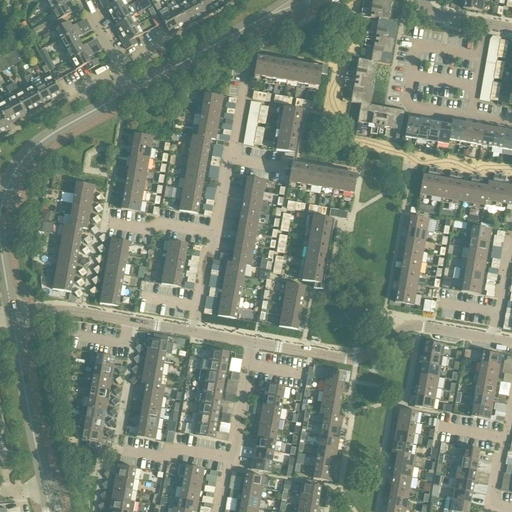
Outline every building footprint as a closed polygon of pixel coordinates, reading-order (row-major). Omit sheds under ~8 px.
[(48,0),(45,1),(51,12),(73,0),(48,0)] [(73,0),(51,12),(56,22),(77,11),(74,6),(77,5),(73,0)] [(103,0),(99,2),(104,11),(106,9),(110,16),(127,7),(122,0),(117,0),(113,2),(112,0),(103,0)] [(146,9),(150,7),(146,0),(145,0),(142,2),(146,9)] [(196,18),(186,1),(185,0),(176,0),(174,1),(175,2),(177,6),(188,26),(190,25),(189,22),(196,18)] [(197,0),(185,0),(186,1),(196,18),(203,15),(204,17),(206,16),(197,0)] [(214,8),(209,0),(197,0),(206,16),(208,15),(207,12),(214,8)] [(220,0),(209,0),(214,8),(220,5),(222,7),(224,6),(221,1),(220,0)] [(389,22),(389,21),(392,0),(371,0),(374,0),(372,7),(370,7),(370,11),(362,9),(361,20),(370,22),(370,19),(379,20),(389,22)] [(481,12),(482,1),(474,0),(463,0),(462,9),(481,12)] [(188,26),(177,6),(168,11),(177,28),(184,24),(186,27),(188,26)] [(112,26),(132,16),(127,7),(110,16),(113,23),(111,24),(112,26)] [(177,28),(168,11),(159,16),(170,36),(172,34),(171,32),(177,28)] [(119,34),(137,25),(132,16),(112,26),(113,28),(116,27),(119,34)] [(398,22),(389,21),(389,22),(379,20),(377,30),(375,29),(375,33),(367,32),(366,39),(394,44),(398,22)] [(59,41),(77,31),(74,26),(71,27),(69,23),(54,31),(59,41)] [(142,34),(137,25),(119,34),(123,41),(121,43),(125,50),(136,44),(133,39),(142,34)] [(80,37),(77,31),(59,41),(65,51),(80,43),(77,38),(80,37)] [(390,66),(394,44),(366,39),(365,47),(372,48),(371,52),(373,52),(371,62),(377,63),(377,64),(390,66)] [(70,61),(91,49),(88,44),(82,47),(80,43),(65,51),(70,61)] [(44,49),(39,52),(44,62),(49,59),(44,49)] [(94,55),(91,49),(70,61),(75,71),(85,66),(88,71),(99,65),(96,59),(94,61),(91,56),(94,55)] [(15,52),(6,57),(9,62),(18,57),(15,52)] [(374,85),(377,64),(377,63),(371,62),(359,60),(359,57),(350,55),(349,62),(358,64),(356,70),(355,70),(354,74),(347,73),(346,80),(374,85)] [(5,57),(0,60),(0,67),(8,63),(5,57)] [(265,79),(268,60),(257,58),(254,77),(265,79)] [(54,68),(49,59),(44,62),(49,71),(54,68)] [(275,81),(279,62),(268,60),(265,79),(275,81)] [(286,83),(289,64),(279,62),(275,81),(286,83)] [(297,84),(300,66),(289,64),(286,83),(297,84)] [(308,86),(311,68),(300,66),(297,84),(308,86)] [(321,69),(311,68),(308,86),(319,88),(321,76),(326,76),(328,67),(322,66),(321,69)] [(52,77),(42,82),(51,99),(58,95),(60,98),(62,96),(52,77)] [(370,106),(374,85),(346,80),(345,88),(351,89),(351,93),(352,93),(351,99),(343,98),(342,101),(351,103),(361,105),(370,107),(370,106)] [(51,99),(42,82),(33,87),(44,106),(46,105),(45,103),(51,99)] [(44,106),(33,87),(24,92),(33,109),(40,105),(42,107),(44,106)] [(33,109),(24,92),(15,97),(26,116),(28,115),(26,112),(33,109)] [(205,94),(203,105),(222,108),(223,97),(205,94)] [(26,116),(15,97),(6,102),(15,119),(22,115),(24,117),(26,116)] [(6,102),(0,105),(0,111),(8,126),(9,126),(10,125),(9,122),(15,119),(6,102)] [(220,119),(222,108),(203,105),(201,116),(220,119)] [(378,136),(383,108),(370,106),(370,107),(361,105),(358,123),(357,132),(360,133),(362,124),(368,125),(368,127),(372,128),(371,135),(378,136)] [(283,108),(282,119),(300,122),(302,111),(283,108)] [(405,112),(383,108),(378,136),(385,137),(386,130),(391,131),(391,129),(397,130),(395,139),(399,140),(401,131),(405,112)] [(11,131),(9,126),(8,126),(0,111),(0,132),(1,134),(8,130),(9,132),(11,131)] [(218,130),(220,119),(201,116),(199,126),(218,130)] [(298,133),(300,122),(282,119),(280,130),(298,133)] [(411,142),(415,143),(419,121),(408,119),(405,138),(412,139),(411,142)] [(420,141),(426,142),(429,123),(419,121),(415,143),(419,143),(420,141)] [(455,145),(459,145),(463,124),(452,122),(451,127),(450,133),(449,141),(455,142),(455,145)] [(433,146),(436,146),(440,125),(429,123),(426,142),(433,143),(433,146)] [(464,144),(470,145),(473,126),(463,124),(459,145),(463,146),(464,144)] [(450,133),(451,127),(440,125),(436,146),(441,147),(441,144),(448,146),(449,141),(450,133)] [(216,141),(218,130),(199,126),(197,137),(192,136),(216,141)] [(476,148),(480,149),(484,128),(473,126),(470,145),(477,146),(476,148)] [(485,147),(491,148),(494,130),(484,128),(480,149),(485,150),(485,147)] [(296,144),(298,133),(280,130),(278,140),(296,144)] [(498,152),(501,153),(505,131),(494,130),(491,148),(498,150),(498,152)] [(511,132),(505,131),(501,153),(506,153),(506,151),(511,152),(511,132)] [(134,134),(132,145),(151,148),(153,138),(134,134)] [(216,141),(192,136),(190,147),(209,150),(211,140),(216,141)] [(294,154),(296,144),(278,140),(276,151),(294,154)] [(150,159),(151,148),(132,145),(131,156),(150,159)] [(207,161),(209,150),(190,147),(188,157),(207,161)] [(148,170),(150,159),(131,156),(129,166),(148,170)] [(205,172),(207,161),(188,157),(187,168),(205,172)] [(299,186),(302,167),(292,165),(293,162),(287,161),(286,170),(291,171),(289,184),(299,186)] [(146,181),(148,170),(129,166),(127,177),(146,181)] [(441,199),(444,180),(440,179),(441,170),(439,170),(440,168),(432,166),(431,169),(429,168),(428,177),(423,176),(420,195),(441,199)] [(310,187),(313,169),(302,167),(299,186),(310,187)] [(203,182),(205,172),(187,168),(185,179),(203,182)] [(321,189),(324,171),(313,169),(310,187),(321,189)] [(462,203),(466,183),(461,183),(462,174),(460,174),(461,171),(453,170),(453,173),(451,172),(449,180),(444,180),(441,199),(462,203)] [(332,191),(335,173),(324,171),(321,189),(332,191)] [(506,205),(509,186),(505,185),(506,177),(504,176),(505,174),(496,172),(496,175),(494,175),(493,183),(488,182),(487,187),(485,202),(506,205)] [(343,193),(346,175),(335,173),(332,191),(343,193)] [(485,202),(487,187),(482,186),(484,178),(482,178),(482,175),(474,174),(474,176),(472,176),(470,184),(466,183),(462,203),(484,207),(485,202)] [(357,176),(346,175),(343,193),(353,195),(357,176)] [(144,191),(146,181),(127,177),(125,188),(144,191)] [(247,178),(245,189),(264,192),(266,181),(247,178)] [(201,193),(203,182),(185,179),(183,190),(201,193)] [(76,183),(74,194),(93,197),(95,186),(76,183)] [(166,187),(165,196),(177,198),(178,188),(166,187)] [(142,202),(144,191),(125,188),(123,199),(142,202)] [(262,203),(264,192),(245,189),(243,199),(262,203)] [(200,204),(201,193),(183,190),(181,201),(200,204)] [(91,208),(93,197),(74,194),(72,204),(91,208)] [(105,200),(101,195),(97,198),(100,203),(105,200)] [(140,213),(142,202),(123,199),(121,210),(140,213)] [(262,203),(243,199),(241,210),(260,213),(265,214),(267,203),(262,203)] [(198,215),(200,204),(181,201),(179,212),(198,215)] [(89,218),(91,208),(72,204),(70,215),(89,218)] [(420,212),(437,214),(438,206),(421,204),(420,212)] [(103,210),(100,205),(95,209),(98,214),(103,210)] [(258,224),(260,213),(241,210),(239,221),(258,224)] [(89,218),(70,215),(69,226),(82,229),(87,230),(89,218)] [(101,221),(97,216),(93,219),(96,224),(101,221)] [(313,217),(311,228),(330,231),(332,220),(313,217)] [(410,217),(408,227),(427,230),(429,220),(410,217)] [(256,235),(258,224),(239,221),(237,232),(256,235)] [(41,222),(40,232),(53,232),(53,222),(41,222)] [(64,225),(62,236),(80,240),(82,229),(69,226),(64,225)] [(91,230),(94,235),(99,231),(96,227),(91,230)] [(425,241),(427,230),(408,227),(407,238),(425,241)] [(472,227),(471,238),(489,241),(491,230),(472,227)] [(328,242),(330,231),(311,228),(309,239),(328,242)] [(254,246),(256,235),(237,232),(235,243),(254,246)] [(104,235),(99,238),(102,243),(107,240),(104,235)] [(79,250),(80,240),(62,236),(60,247),(79,250)] [(92,242),(89,237),(84,241),(88,246),(92,242)] [(423,252),(425,241),(407,238),(405,249),(423,252)] [(487,252),(489,241),(471,238),(469,249),(487,252)] [(111,239),(109,251),(128,254),(130,243),(111,239)] [(326,253),(328,242),(309,239),(307,249),(326,253)] [(169,241),(167,252),(186,255),(188,244),(169,241)] [(252,257),(254,246),(235,243),(233,254),(252,257)] [(102,245),(97,249),(101,253),(106,250),(102,245)] [(77,261),(79,250),(60,247),(58,258),(77,261)] [(90,253),(90,252),(87,248),(82,251),(86,256),(90,253)] [(324,264),(326,253),(307,249),(305,260),(324,264)] [(421,263),(423,252),(405,249),(403,260),(421,263)] [(486,263),(487,252),(469,249),(467,260),(486,263)] [(126,265),(128,254),(109,251),(107,261),(126,265)] [(184,266),(186,255),(167,252),(165,263),(184,266)] [(252,257),(233,254),(232,263),(232,264),(246,266),(246,267),(250,267),(252,257)] [(101,256),(95,259),(99,264),(104,261),(101,256)] [(75,272),(77,261),(58,258),(56,268),(75,272)] [(88,263),(85,258),(80,262),(84,266),(88,263)] [(322,274),(324,264),(305,260),(303,271),(322,274)] [(419,274),(421,263),(403,260),(401,270),(419,274)] [(484,274),(486,263),(467,260),(465,270),(484,274)] [(124,276),(126,265),(107,261),(105,272),(124,276)] [(227,262),(225,273),(244,277),(246,267),(246,266),(232,264),(232,263),(227,262)] [(182,277),(184,266),(165,263),(163,274),(182,277)] [(73,283),(75,272),(56,268),(54,279),(73,283)] [(87,274),(87,273),(83,269),(78,273),(82,277),(87,274)] [(418,285),(419,274),(401,270),(399,281),(418,285)] [(465,270),(460,270),(458,280),(463,281),(482,285),(484,274),(465,270)] [(321,284),(322,274),(303,271),(302,282),(314,284),(313,289),(322,291),(324,285),(321,284)] [(122,286),(124,276),(105,272),(103,283),(122,286)] [(242,288),(244,277),(225,273),(223,284),(242,288)] [(180,288),(182,277),(163,274),(161,285),(180,288)] [(100,282),(97,277),(92,281),(95,285),(100,282)] [(71,293),(73,283),(54,279),(52,290),(71,293)] [(80,287),(85,284),(81,279),(77,283),(80,287)] [(416,295),(418,285),(399,281),(397,292),(416,295)] [(480,295),(482,285),(463,281),(461,292),(480,295)] [(120,297),(122,286),(103,283),(101,294),(120,297)] [(240,298),(242,288),(223,284),(221,295),(240,298)] [(287,284),(285,295),(303,298),(305,287),(287,284)] [(414,306),(416,295),(397,292),(395,303),(414,306)] [(118,308),(120,297),(101,294),(99,304),(118,308)] [(238,309),(240,298),(221,295),(219,306),(238,309)] [(301,309),(303,298),(285,295),(283,306),(301,309)] [(236,320),(238,309),(219,306),(217,317),(236,320)] [(299,320),(301,309),(283,306),(281,316),(299,320)] [(298,331),(299,320),(281,316),(279,327),(298,331)] [(168,337),(154,334),(153,340),(167,343),(168,337)] [(148,339),(146,351),(165,354),(171,355),(173,344),(167,343),(153,340),(148,339)] [(426,342),(424,353),(442,357),(444,346),(426,342)] [(138,354),(143,350),(140,345),(135,348),(138,354)] [(71,350),(62,349),(60,359),(69,361),(71,350)] [(210,350),(208,361),(227,365),(229,354),(210,350)] [(164,365),(165,354),(146,351),(145,362),(164,365)] [(482,352),(480,363),(499,367),(501,356),(482,352)] [(95,366),(94,366),(113,369),(117,370),(120,375),(125,371),(122,366),(121,367),(114,366),(115,358),(91,353),(89,365),(95,366)] [(441,367),(442,357),(424,353),(422,364),(441,367)] [(136,364),(141,361),(138,356),(133,359),(136,364)] [(225,375),(227,365),(208,361),(202,360),(200,371),(225,375)] [(162,375),(164,365),(145,362),(143,372),(162,375)] [(497,377),(499,367),(480,363),(478,374),(497,377)] [(439,378),(441,367),(422,364),(420,375),(439,378)] [(111,380),(113,369),(94,366),(93,376),(111,380)] [(135,375),(139,372),(136,367),(131,370),(135,375)] [(223,386),(225,375),(200,371),(198,381),(204,383),(223,386)] [(327,371),(325,382),(343,385),(345,374),(327,371)] [(160,385),(162,375),(143,372),(141,383),(146,384),(159,386),(160,385)] [(495,388),(497,377),(478,374),(476,385),(495,388)] [(439,378),(420,375),(418,385),(437,389),(439,378)] [(109,390),(111,380),(93,376),(91,387),(109,390)] [(133,385),(137,383),(138,382),(134,377),(129,380),(133,385)] [(204,383),(198,381),(196,392),(202,393),(221,397),(223,386),(204,383)] [(342,395),(343,385),(325,382),(323,392),(342,395)] [(165,386),(160,385),(159,386),(146,384),(144,394),(163,397),(165,386)] [(266,384),(264,395),(283,399),(285,388),(266,384)] [(435,399),(437,389),(418,385),(416,396),(435,399)] [(493,399),(495,388),(476,385),(475,395),(493,399)] [(108,401),(109,390),(91,387),(89,398),(108,401)] [(120,394),(121,393),(118,388),(113,391),(116,396),(120,394)] [(219,407),(221,397),(202,393),(196,392),(194,403),(201,404),(219,407)] [(340,406),(342,395),(323,392),(321,403),(340,406)] [(161,408),(163,397),(144,394),(142,405),(161,408)] [(281,409),(283,399),(264,395),(262,406),(281,409)] [(493,402),(493,399),(475,395),(473,406),(491,409),(493,402)] [(433,411),(435,399),(416,396),(414,407),(433,411)] [(106,412),(108,401),(89,398),(87,408),(106,412)] [(338,417),(340,406),(321,403),(319,414),(324,415),(338,417)] [(218,418),(219,407),(201,404),(199,415),(218,418)] [(159,419),(161,408),(142,405),(140,415),(159,419)] [(279,420),(281,409),(262,406),(260,417),(279,420)] [(489,421),(491,409),(473,406),(471,417),(489,421)] [(104,422),(106,412),(87,408),(85,419),(104,422)] [(113,417),(117,414),(114,409),(109,412),(113,417)] [(399,409),(397,420),(416,423),(418,413),(399,409)] [(216,429),(218,418),(199,415),(192,413),(190,424),(216,429)] [(157,429),(159,419),(140,415),(138,426),(157,429)] [(342,417),(338,417),(324,415),(322,426),(340,429),(342,417)] [(277,431),(279,420),(260,417),(258,428),(277,431)] [(102,433),(104,422),(85,419),(83,430),(102,433)] [(414,434),(416,423),(397,420),(395,431),(414,434)] [(215,433),(216,429),(190,424),(188,435),(227,442),(229,435),(215,433)] [(155,441),(157,429),(138,426),(136,438),(155,441)] [(339,439),(340,429),(322,426),(320,436),(339,439)] [(275,442),(277,431),(258,428),(257,438),(275,442)] [(102,433),(83,430),(81,441),(89,442),(87,450),(102,453),(103,444),(100,444),(102,433)] [(110,430),(105,434),(109,438),(114,435),(110,430)] [(412,445),(414,434),(395,431),(393,442),(412,445)] [(337,450),(339,439),(320,436),(318,447),(337,450)] [(274,452),(275,442),(257,438),(255,449),(274,452)] [(410,456),(412,445),(393,442),(391,453),(396,454),(396,453),(410,456)] [(335,461),(337,450),(318,447),(316,457),(335,461)] [(461,447),(459,458),(477,462),(479,450),(461,447)] [(272,463),(274,452),(255,449),(253,459),(272,463)] [(415,457),(410,456),(396,453),(396,454),(394,464),(413,468),(415,457)] [(333,471),(335,461),(316,457),(314,468),(333,471)] [(475,472),(477,462),(459,458),(457,469),(475,472)] [(270,474),(272,463),(253,459),(251,471),(270,474)] [(411,478),(413,468),(394,464),(392,475),(411,478)] [(177,476),(183,477),(202,481),(204,470),(179,465),(177,476)] [(117,466),(115,477),(134,480),(136,469),(117,466)] [(331,483),(333,471),(314,468),(313,479),(331,483)] [(473,483),(475,472),(457,469),(455,479),(473,483)] [(246,474),(244,486),(263,489),(265,478),(246,474)] [(409,489),(411,478),(392,475),(390,486),(409,489)] [(132,490),(134,480),(115,477),(113,487),(132,490)] [(200,492),(202,481),(183,477),(181,488),(200,492)] [(472,494),(473,483),(455,479),(453,490),(472,494)] [(105,490),(110,487),(107,482),(102,485),(105,490)] [(302,484),(300,496),(319,499),(321,487),(302,484)] [(261,500),(263,489),(244,486),(242,496),(261,500)] [(407,500),(409,489),(390,486),(389,496),(407,500)] [(130,502),(132,490),(113,487),(111,499),(130,502)] [(198,503),(200,492),(181,488),(179,499),(198,503)] [(470,504),(472,494),(453,490),(451,501),(470,504)] [(259,510),(261,500),(242,496),(240,507),(259,510)] [(319,499),(300,496),(298,506),(317,510),(319,499)] [(407,500),(389,496),(387,507),(406,510),(407,500)] [(133,511),(135,503),(130,502),(111,499),(109,509),(125,511),(133,511)] [(196,511),(198,503),(179,499),(178,509),(177,510),(187,511),(196,511)] [(468,511),(470,504),(451,501),(446,500),(443,511),(468,511)] [(101,511),(105,508),(106,508),(103,503),(98,507),(101,511)]
